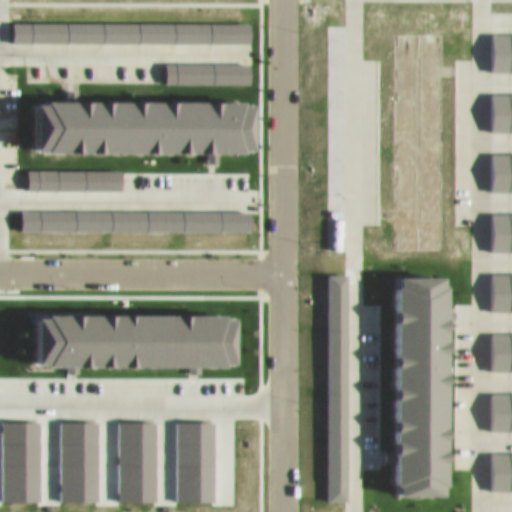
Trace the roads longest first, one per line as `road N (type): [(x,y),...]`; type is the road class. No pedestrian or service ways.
road 1 (residential): [(281,511),(282,0)]
road 2 (residential): [(0,270),(281,270)]
